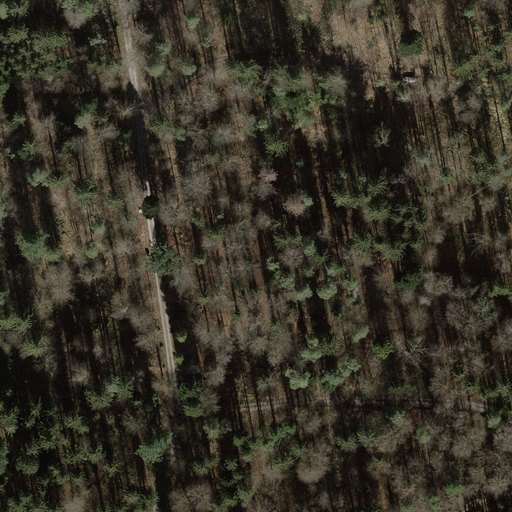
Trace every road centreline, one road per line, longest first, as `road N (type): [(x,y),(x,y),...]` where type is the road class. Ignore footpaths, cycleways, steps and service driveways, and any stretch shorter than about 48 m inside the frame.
road 1 (track): [(124,0),(178,410),(157,511)]
road 2 (track): [(140,115),(201,66),(281,55),(511,74)]
road 3 (track): [(511,420),(459,401),(305,398),(178,410)]
road 4 (track): [(0,352),(40,386),(113,405),(178,410)]
